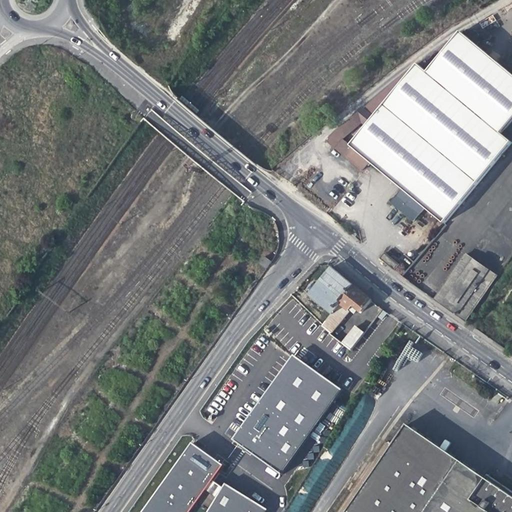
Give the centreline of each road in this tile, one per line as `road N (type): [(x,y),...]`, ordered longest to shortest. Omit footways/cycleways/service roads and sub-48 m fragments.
road 1 (residential): [(111,511),(316,227)]
road 2 (secondary): [(511,373),(316,227)]
road 3 (secondary): [(316,227),(169,105)]
road 4 (secondary): [(42,26),(78,40),(169,105)]
road 5 (secondary): [(169,105),(68,0)]
